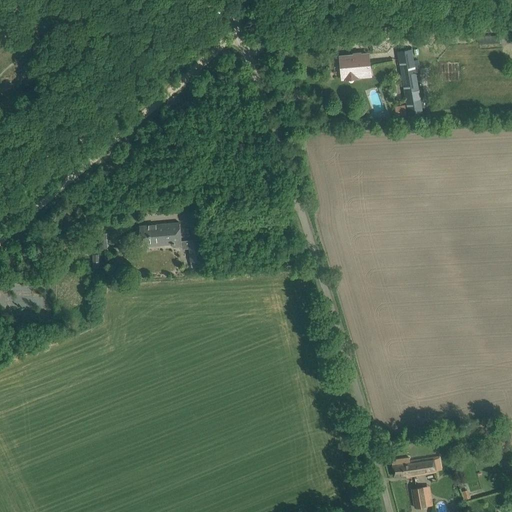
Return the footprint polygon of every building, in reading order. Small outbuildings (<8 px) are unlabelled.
[(511,31),(498,32),(499,43),(511,42),(511,31)] [(414,61),(412,49),(398,51),(409,118),(423,116),(416,72),(420,71),(418,60),(414,61)] [(368,54),(362,55),(361,51),(352,52),(353,56),(344,56),(346,76),(370,74),(368,54)] [(180,222),(140,226),(140,233),(141,247),(151,246),(150,242),(158,241),(158,245),(173,244),(173,247),(182,246),(189,245),(190,248),(191,267),(204,266),(202,239),(182,241),(180,222)] [(78,250),(77,242),(75,232),(58,235),(62,253),(78,250)] [(442,469),(440,455),(410,460),(409,457),(392,460),(394,476),(409,474),(409,476),(435,472),(435,470),(442,469)] [(412,489),(415,507),(428,505),(425,486),(412,489)] [(468,490),(462,492),(464,499),(470,498),(468,490)]
